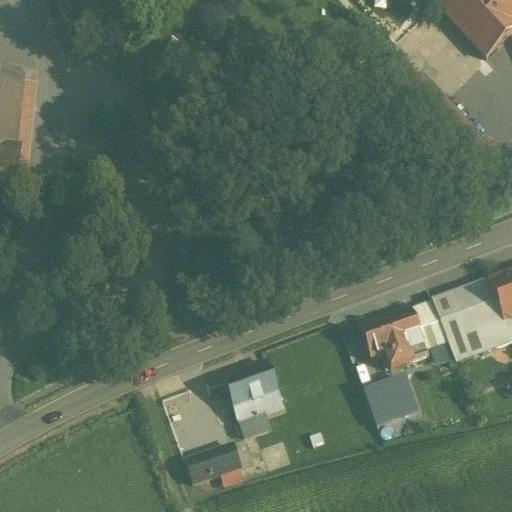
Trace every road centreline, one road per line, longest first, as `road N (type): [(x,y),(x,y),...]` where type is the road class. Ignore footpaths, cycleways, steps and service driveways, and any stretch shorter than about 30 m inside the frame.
road 1 (tertiary): [(12,437),(144,373),(511,232)]
road 2 (residential): [(0,371),(42,207),(60,88),(27,0)]
